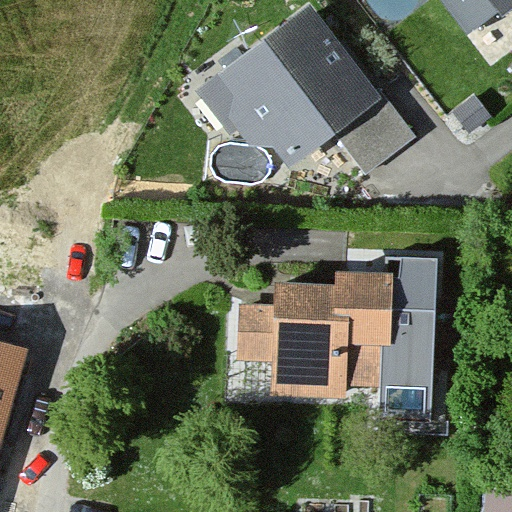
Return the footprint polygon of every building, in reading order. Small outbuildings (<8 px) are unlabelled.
[(511,0),(469,0),(487,24),(511,5),(511,0)] [(294,18),(196,93),(260,175),(357,100),(294,18)] [(375,100),(324,143),(361,186),(411,143),(375,100)] [(322,297),(261,296),(259,406),(338,407),(338,392),(378,392),(379,381),(418,382),(420,274),(374,274),(374,286),(322,285),(322,297)] [(0,431),(20,352),(0,347),(0,431)]
